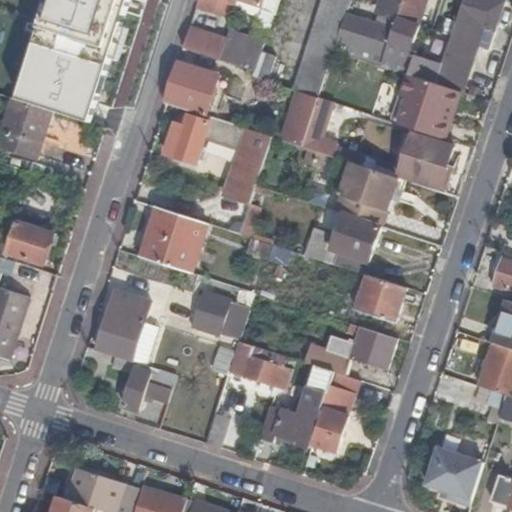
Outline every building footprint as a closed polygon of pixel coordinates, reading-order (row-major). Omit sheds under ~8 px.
[(23,0),(19,12),(51,23),(59,0),(68,0),(111,13),(115,0),(23,0)] [(127,128),(169,0),(142,0),(103,120),(127,128)] [(260,17),(264,0),(199,0),(197,7),(226,16),(232,18),(233,15),(241,17),(243,12),(260,17)] [(272,23),(278,0),(264,0),(260,17),(259,19),(272,23)] [(345,18),(351,0),(350,0),(323,0),(294,91),(299,92),(319,99),(334,52),(345,18)] [(399,14),(403,0),(385,0),(382,8),(394,12),(399,14)] [(426,0),(403,0),(399,14),(397,19),(397,20),(418,27),(426,0)] [(505,4),(493,0),(464,0),(447,52),(436,86),(462,94),(473,60),(483,29),(496,33),(505,4)] [(44,33),(27,79),(73,96),(103,15),(70,3),(58,38),(44,33)] [(226,16),(197,7),(184,48),(220,61),(228,37),(220,34),(226,16)] [(382,68),(389,45),(396,22),(382,17),(378,28),(345,18),(334,52),(382,68)] [(410,52),(418,27),(397,20),(396,22),(389,45),(410,52)] [(262,54),(264,47),(229,35),(228,37),(220,61),(219,62),(256,74),(262,54)] [(255,79),(269,83),(276,58),(262,54),(256,74),(255,79)] [(220,77),(179,64),(166,104),(207,117),(211,103),(217,104),(218,99),(213,97),(220,77)] [(401,126),(446,141),(452,122),(448,121),(457,93),(436,86),(410,77),(402,97),(410,100),(401,126)] [(319,99),(299,92),(283,142),(303,148),(319,99)] [(452,122),(462,94),(457,93),(448,121),(452,122)] [(0,147),(37,160),(53,111),(14,99),(0,141),(0,147)] [(318,153),(323,137),(334,104),(319,99),(303,148),(305,149),(318,153)] [(204,142),(210,124),(188,117),(185,128),(175,125),(170,143),(179,147),(175,157),(197,164),(204,142)] [(247,130),(212,118),(210,124),(204,142),(240,153),(247,130)] [(272,138),(247,130),(240,153),(231,178),(257,187),(272,138)] [(336,159),(339,150),(341,142),(323,137),(318,153),(336,159)] [(305,149),(303,148),(283,142),(272,138),(257,187),(290,198),(298,173),(305,149)] [(397,179),(440,193),(446,195),(459,158),(452,156),(453,152),(412,138),(401,170),(339,150),(336,159),(352,165),(397,179)] [(166,154),(175,157),(179,147),(170,143),(166,154)] [(345,189),(352,165),(336,159),(318,153),(305,149),(298,173),(345,189)] [(354,219),(381,229),(386,214),(397,179),(352,165),(345,189),(336,214),(344,216),(354,219)] [(251,202),(257,187),(231,178),(227,194),(251,202)] [(151,214),(138,256),(143,258),(159,209),(151,206),(148,214),(151,214)] [(159,209),(143,258),(190,273),(206,224),(159,209)] [(366,276),(381,229),(354,219),(344,216),(337,239),(317,232),(308,257),(366,276)] [(44,266),(54,236),(17,223),(7,255),(44,266)] [(268,260),(272,246),(253,239),(248,253),(268,260)] [(511,255),(506,254),(495,287),(511,293),(511,255)] [(395,325),(407,290),(369,277),(358,312),(395,325)] [(0,357),(12,362),(31,300),(0,289),(0,357)] [(225,332),(234,304),(235,301),(205,291),(194,328),(223,337),(225,332)] [(115,302),(100,351),(117,357),(134,362),(145,325),(149,313),(115,302)] [(511,303),(509,302),(495,345),(511,350),(511,303)] [(243,338),(251,310),(234,304),(225,332),(243,338)] [(161,330),(145,325),(134,362),(138,364),(149,367),(161,330)] [(312,366),(317,367),(336,374),(347,377),(352,360),(388,371),(398,340),(362,329),(357,346),(335,339),(330,353),(311,347),(305,364),(312,366)] [(241,343),(231,374),(244,378),(245,380),(278,390),(285,368),(253,358),(256,348),(241,343)] [(511,350),(495,345),(480,387),(506,396),(511,398),(511,350)] [(227,375),(233,351),(220,347),(214,372),(227,375)] [(134,362),(117,357),(114,369),(134,375),(135,369),(136,369),(138,364),(134,362)] [(296,415),(288,440),(299,444),(298,447),(311,451),(312,448),(328,397),(331,387),(336,374),(317,367),(300,417),(296,415)] [(285,368),(278,390),(287,393),(294,371),(285,368)] [(145,396),(169,404),(173,390),(149,382),(152,375),(136,369),(135,369),(134,375),(123,408),(139,413),(145,396)] [(149,382),(173,390),(177,377),(153,369),(152,375),(149,382)] [(328,397),(312,448),(336,456),(353,405),(356,395),(361,382),(347,377),(336,374),(331,387),(328,397)] [(511,399),(506,398),(501,412),(511,416),(511,399)] [(272,407),(262,441),(274,445),(276,440),(278,436),(288,440),(296,415),(272,407)] [(214,426),(208,446),(222,450),(230,421),(217,417),(214,426)] [(278,436),(276,440),(291,445),(289,449),(296,452),(298,447),(299,444),(288,440),(278,436)] [(453,505),(469,510),(484,465),(438,450),(426,488),(441,493),(456,497),(453,505)] [(105,511),(133,511),(140,489),(77,469),(68,500),(95,509),(105,511)] [(511,482),(499,478),(490,504),(511,510),(511,482)] [(138,511),(183,511),(187,502),(146,489),(138,511)] [(439,500),(453,505),(456,497),(441,493),(439,500)] [(94,511),(95,509),(68,500),(61,498),(56,511),(94,511)]
